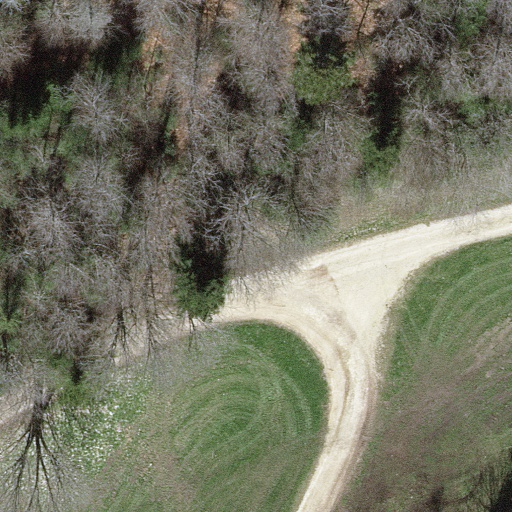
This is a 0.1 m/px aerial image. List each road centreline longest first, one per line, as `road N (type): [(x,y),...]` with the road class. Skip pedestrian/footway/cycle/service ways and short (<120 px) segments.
road 1 (track): [(0,409),(177,318),(511,230)]
road 2 (track): [(324,511),(339,481),(363,358)]
